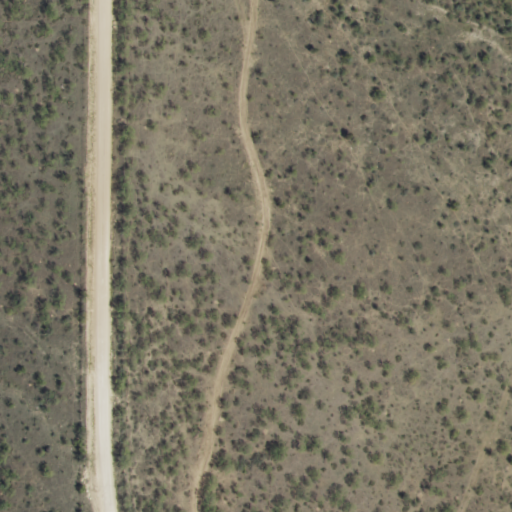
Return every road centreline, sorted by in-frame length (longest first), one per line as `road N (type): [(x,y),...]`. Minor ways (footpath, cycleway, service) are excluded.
road 1 (track): [(198,511),(216,391),(264,228),(241,112),(250,0)]
road 2 (residential): [(108,511),(99,444),(100,0)]
